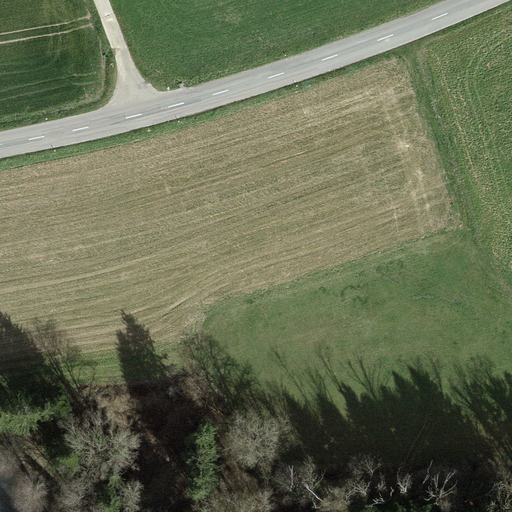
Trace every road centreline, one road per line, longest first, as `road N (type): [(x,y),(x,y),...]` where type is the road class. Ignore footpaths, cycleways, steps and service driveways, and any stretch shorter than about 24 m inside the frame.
road 1 (tertiary): [(468,0),(355,48),(138,115),(0,147)]
road 2 (track): [(138,115),(94,0)]
